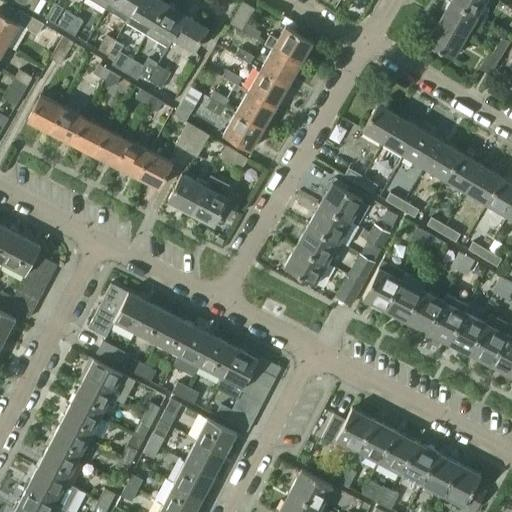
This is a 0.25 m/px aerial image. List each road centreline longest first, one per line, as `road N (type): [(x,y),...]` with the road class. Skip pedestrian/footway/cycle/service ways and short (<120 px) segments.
road 1 (residential): [(366,43),(218,303)]
road 2 (residential): [(511,454),(312,353)]
road 3 (residential): [(0,434),(99,242)]
road 4 (residential): [(230,511),(312,353)]
road 5 (residential): [(511,129),(366,43)]
road 6 (residential): [(218,303),(99,242)]
